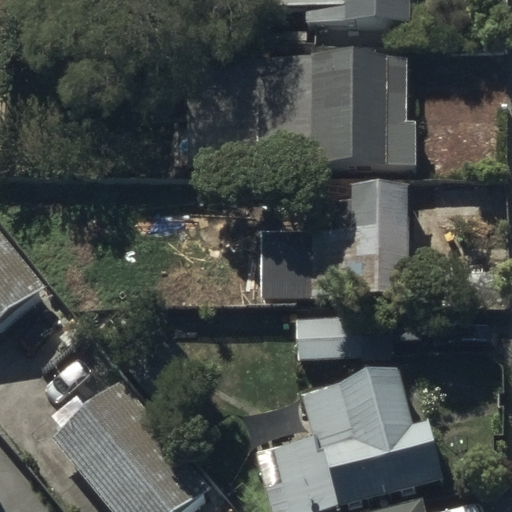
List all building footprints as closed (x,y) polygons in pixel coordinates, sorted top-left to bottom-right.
[(100,0),(26,0),(25,47),(99,50),(100,0)] [(416,0),(239,0),(240,31),(311,30),(311,50),(417,49),(416,0)] [(407,72),(263,71),(262,188),(423,189),(423,135),(406,135),(407,72)] [(313,281),(266,281),(266,316),(299,316),(300,369),(395,369),(395,330),(413,330),(412,213),(353,214),(353,255),(313,255),(313,281)] [(0,239),(0,342),(51,301),(0,239)] [(266,491),(271,511),(370,511),(446,492),(430,433),(416,436),(400,377),(303,403),(315,449),(277,459),(284,486),(266,491)] [(122,392),(53,447),(106,511),(202,511),(213,504),(122,392)]
